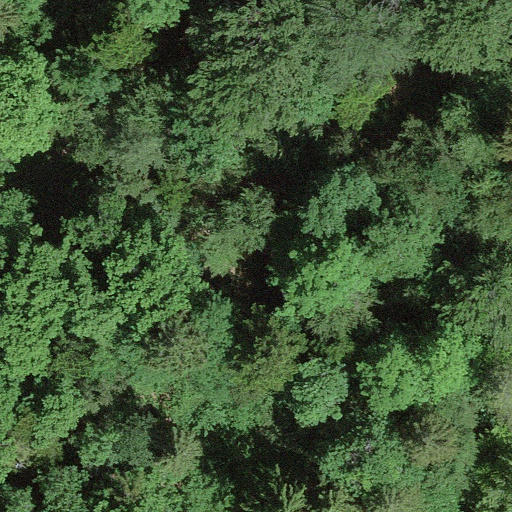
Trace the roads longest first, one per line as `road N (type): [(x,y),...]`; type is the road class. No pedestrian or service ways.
road 1 (track): [(0,188),(89,117),(130,71),(155,30),(161,0)]
road 2 (track): [(411,511),(511,421)]
